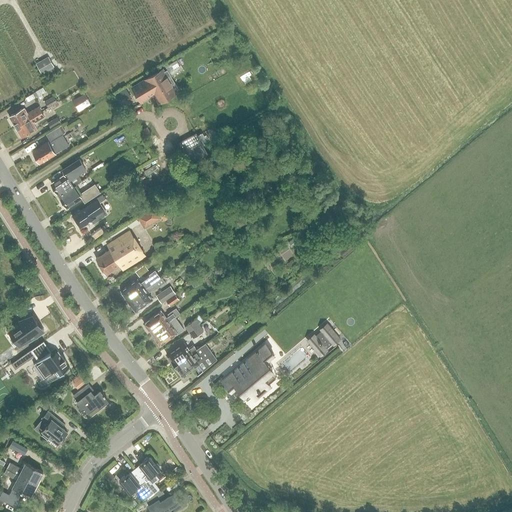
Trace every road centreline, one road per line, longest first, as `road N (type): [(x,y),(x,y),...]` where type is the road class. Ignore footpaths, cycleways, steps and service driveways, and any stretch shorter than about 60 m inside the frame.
road 1 (unclassified): [(166,410),(90,311),(0,168)]
road 2 (unclassified): [(64,511),(107,449),(166,410)]
road 3 (unclassified): [(234,511),(166,410)]
